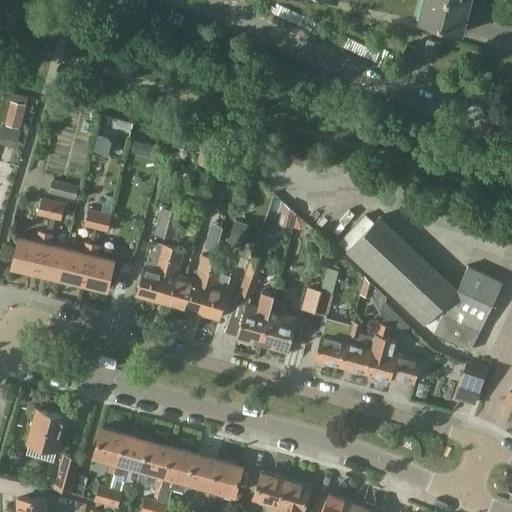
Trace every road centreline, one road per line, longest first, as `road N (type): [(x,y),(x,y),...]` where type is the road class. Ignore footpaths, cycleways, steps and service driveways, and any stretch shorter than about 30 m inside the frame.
road 1 (residential): [(482,443),(27,314),(13,323),(5,353)]
road 2 (unclassified): [(462,494),(357,454),(5,353)]
road 3 (tertiary): [(511,129),(370,80),(192,0)]
